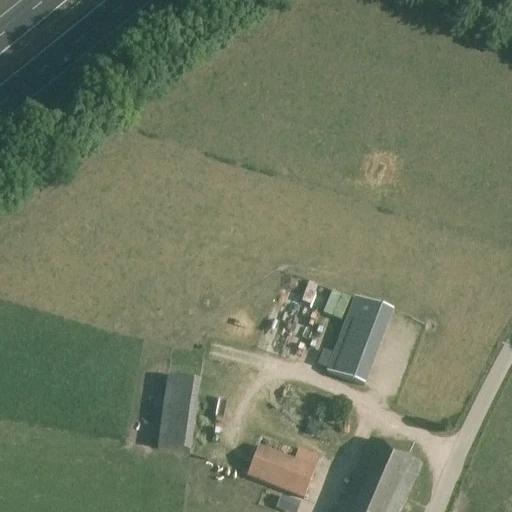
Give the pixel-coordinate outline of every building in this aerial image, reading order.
[(319,353),(334,313),(298,300),(284,340),(319,353)] [(386,320),(356,312),(339,378),(369,386),(386,320)] [(199,357),(170,351),(150,453),(195,462),(210,385),(194,382),(199,357)] [(399,511),(422,465),(371,442),(338,511),(399,511)] [(315,470),(259,447),(246,477),(303,500),(315,470)]
